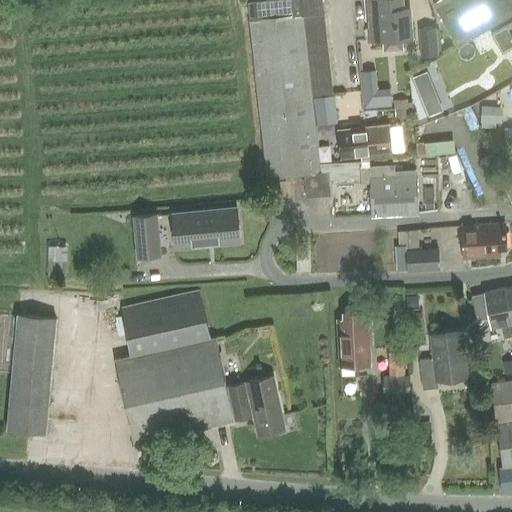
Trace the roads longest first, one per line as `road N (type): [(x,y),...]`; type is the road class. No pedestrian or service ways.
road 1 (residential): [(511,274),(294,286),(271,279),(265,268),(273,237),(291,227),(511,219)]
road 2 (unclassified): [(0,476),(511,509)]
